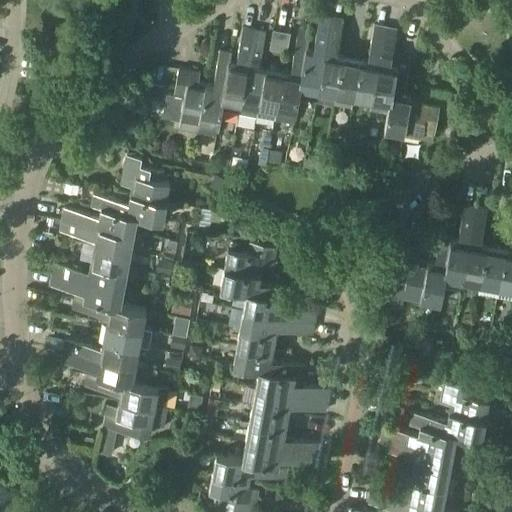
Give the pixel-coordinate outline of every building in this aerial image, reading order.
[(315,99),(330,16),(319,14),(314,40),(316,40),(314,50),(306,48),(297,95),(298,96),(315,99)] [(333,102),(342,55),(333,53),(335,44),(337,44),(342,18),(330,16),(315,99),(333,102)] [(371,97),(385,26),(373,24),(368,50),(371,50),(369,60),(360,58),(353,94),(371,97)] [(237,62),(229,61),(220,108),(238,111),(253,28),(242,26),(237,52),(239,53),(237,62)] [(371,97),(369,109),(386,112),(387,112),(396,65),(388,63),(389,54),(392,54),(396,28),(385,26),(371,97)] [(258,103),(265,67),(256,66),(258,56),(260,57),(265,31),(253,28),(238,111),(256,115),(258,103)] [(274,118),(293,121),(295,110),(298,96),(297,95),(306,48),(308,39),(296,36),(291,62),(293,63),(292,72),(283,71),(274,118)] [(214,85),(206,83),(197,131),(215,135),(220,108),(229,61),(230,51),(219,49),(214,75),(216,75),(214,85)] [(342,55),(333,102),(351,106),(353,94),(360,58),(342,55)] [(410,57),(406,57),(398,55),(396,65),(387,112),(386,112),(384,126),(403,130),(410,94),(401,93),(402,87),(404,87),(410,57)] [(199,71),(178,67),(173,93),(184,95),(178,127),(197,131),(206,83),(197,82),(199,71)] [(265,67),(258,103),(256,115),(274,118),(283,71),(265,67)] [(432,140),(434,128),(436,117),(447,119),(449,111),(452,91),(441,89),(420,85),(418,96),(410,94),(403,130),(422,133),(421,138),(432,140)] [(136,100),(134,110),(143,112),(145,102),(136,100)] [(449,111),(447,119),(460,121),(461,118),(462,114),(449,111)] [(263,132),(258,161),(260,162),(266,163),(267,158),(269,147),(271,133),(263,132)] [(126,153),(125,156),(125,157),(124,159),(123,159),(123,161),(122,162),(122,164),(122,165),(122,166),(123,167),(123,169),(121,182),(131,184),(129,193),(165,200),(169,181),(162,179),(164,169),(139,164),(141,156),(135,155),(135,151),(128,150),(127,154),(126,153)] [(136,213),(162,218),(165,200),(129,193),(128,202),(118,200),(119,198),(93,193),(91,205),(100,206),(136,213)] [(460,239),(452,237),(451,237),(442,285),(461,288),(463,276),(476,205),(464,203),(460,229),(462,229),(460,239)] [(481,279),(487,244),(479,242),(481,233),(483,233),(488,207),(476,205),(463,276),(481,279)] [(136,213),(100,206),(99,215),(89,213),(89,211),(64,206),(61,218),(132,231),(136,213)] [(218,210),(210,209),(209,218),(216,220),(218,210)] [(93,243),(129,249),(132,231),(61,218),(59,229),(85,234),(85,232),(95,234),(93,243)] [(436,251),(439,251),(437,261),(428,260),(421,295),(440,298),(442,285),(451,237),(452,237),(453,227),(441,225),(436,251)] [(249,241),(247,251),(227,248),(223,267),(259,273),(260,265),(271,267),(275,246),(249,241)] [(90,261),(125,267),(129,249),(93,243),(90,261)] [(419,305),(421,295),(428,260),(420,258),(422,247),(400,243),(399,253),(391,252),(383,298),(419,305)] [(499,283),(505,247),(487,244),(481,279),(499,283)] [(511,285),(511,248),(505,247),(499,283),(511,285)] [(125,267),(90,261),(88,269),(79,268),(79,265),(53,261),(51,272),(122,285),(125,267)] [(169,265),(156,263),(154,273),(167,275),(169,265)] [(267,281),(267,284),(257,282),(259,273),(223,267),(220,286),(246,291),(246,290),(281,296),(291,298),(293,286),(267,281)] [(122,285),(51,272),(49,284),(75,289),(75,286),(85,288),(83,296),(83,297),(119,304),(119,302),(122,285)] [(280,305),(281,296),(246,290),(246,291),(243,307),(313,321),(315,309),(290,304),(289,307),(280,305)] [(106,320),(141,327),(145,307),(119,302),(119,304),(83,297),(83,296),(74,295),(71,307),(97,311),(98,309),(107,311),(106,320)] [(188,314),(191,299),(179,296),(176,312),(188,314)] [(313,321),(243,307),(239,326),(274,332),(276,323),(286,325),(285,327),(311,332),(313,321)] [(150,328),(141,327),(106,320),(102,338),(138,345),(147,346),(150,328)] [(274,332),(239,326),(236,344),(271,350),(274,332)] [(373,329),(371,343),(387,346),(390,332),(373,329)] [(138,345),(102,338),(101,347),(91,345),(91,343),(66,338),(63,349),(134,363),(138,345)] [(271,350),(236,344),(232,363),(258,367),(258,366),(294,373),(293,373),(303,375),(305,363),(280,358),(279,361),(269,359),(271,350)] [(146,365),(134,363),(63,349),(61,361),(87,366),(87,364),(97,365),(96,374),(95,374),(143,383),(143,382),(146,365)] [(167,356),(164,368),(177,371),(180,359),(167,356)] [(255,384),(326,398),(328,386),(302,381),(302,383),(292,382),(293,373),(294,373),(258,366),(258,367),(255,384)] [(157,385),(143,382),(143,383),(95,374),(96,374),(86,372),(84,384),(109,389),(110,387),(120,388),(118,397),(153,404),(163,406),(166,388),(157,386),(157,385)] [(483,388),(444,381),(440,402),(451,404),(450,411),(485,418),(488,400),(481,399),(483,388)] [(326,398),(255,384),(252,402),(287,409),(288,400),(298,402),(298,404),(324,409),(326,398)] [(102,425),(128,430),(148,433),(150,423),(161,425),(165,406),(163,406),(153,404),(118,397),(116,406),(106,404),(102,425)] [(287,409),(252,402),(248,420),(284,427),(287,409)] [(450,411),(449,410),(448,422),(438,420),(438,418),(412,413),(410,424),(481,438),(485,418),(450,411)] [(284,427),(248,420),(245,438),(316,452),(318,440),(292,435),(292,438),(282,436),(284,427)] [(452,452),(455,434),(420,427),(418,435),(409,433),(409,431),(383,427),(381,438),(452,452)] [(100,435),(97,449),(111,451),(113,438),(100,435)] [(277,463),(278,455),(288,456),(288,458),(313,463),(316,452),(245,438),(242,456),(241,457),(277,463)] [(452,453),(381,438),(379,450),(405,454),(405,452),(415,454),(413,466),(448,474),(452,453)] [(212,470),(248,476),(249,468),(259,470),(259,472),(284,476),(286,465),(277,463),(241,457),(242,456),(216,451),(212,470)] [(448,474),(413,466),(410,484),(445,491),(448,474)] [(216,490),(214,501),(212,510),(220,511),(252,511),(253,508),(257,487),(246,485),(248,476),(212,470),(209,489),(216,490)] [(442,506),(445,491),(410,484),(408,490),(399,488),(399,486),(374,481),(372,490),(442,506)] [(0,511),(12,511),(17,491),(0,486),(0,511)] [(441,511),(442,506),(372,491),(369,504),(395,509),(396,507),(405,508),(404,511),(441,511)]
